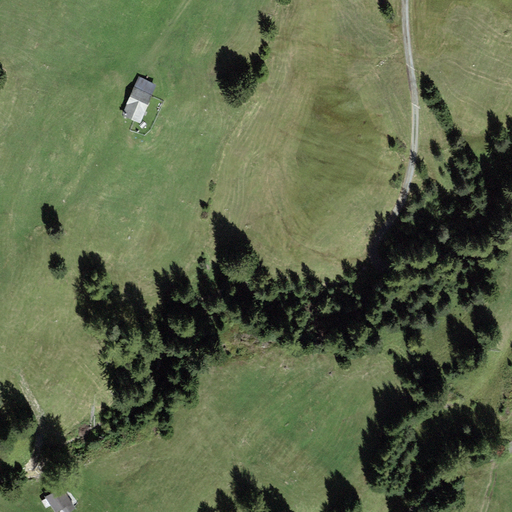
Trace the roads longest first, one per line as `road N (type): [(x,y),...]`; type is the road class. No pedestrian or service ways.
road 1 (track): [(511,213),(391,236),(380,229),(409,169),(402,0)]
road 2 (track): [(402,511),(452,461),(511,436)]
